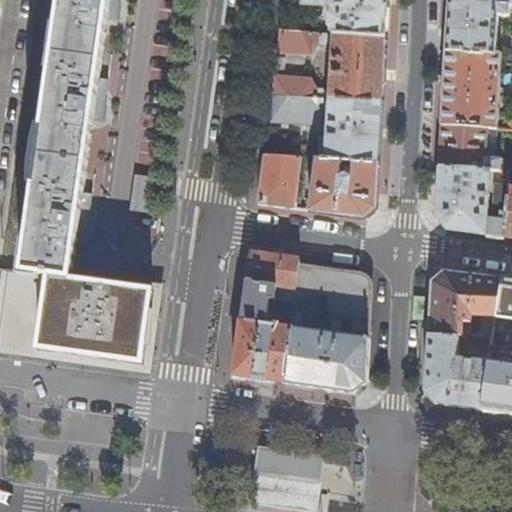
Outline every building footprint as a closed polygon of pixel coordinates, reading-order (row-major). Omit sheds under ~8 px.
[(0,344),(143,364),(146,342),(153,293),(136,290),(137,283),(92,276),(91,283),(71,280),(78,233),(87,234),(93,194),(84,193),(94,118),(103,120),(109,80),(100,78),(108,18),(117,19),(120,0),(63,0),(51,89),(41,157),(30,231),(25,273),(1,270),(0,275),(0,344)] [(391,19),(391,0),(302,0),(302,2),(302,5),(328,6),(328,0),(337,0),(336,35),(389,38),(391,19)] [(450,25),(449,52),(498,55),(500,16),(511,17),(511,16),(511,15),(511,5),(452,2),(450,25)] [(387,79),(389,38),(336,35),(283,32),(280,52),(313,54),(314,44),(327,44),(331,41),(335,41),(332,94),(329,94),(325,90),(318,90),(312,79),(277,76),(274,97),(275,97),(385,104),(387,79)] [(447,88),(444,125),(489,128),(499,129),(504,55),(498,55),(449,52),(447,88)] [(383,137),(385,104),(275,97),(273,123),(296,125),(294,158),(303,159),(320,160),(345,161),(356,162),(382,163),(383,137)] [(443,146),(442,167),(492,171),(501,171),(502,159),(494,158),(494,149),(488,149),(489,128),(444,125),(443,146)] [(281,147),(267,146),(266,156),(284,157),(284,151),(281,147)] [(259,205),(296,210),(299,187),(305,188),(305,181),(300,181),(303,159),(294,158),(284,157),(266,156),(259,205)] [(380,187),(382,163),(356,162),(355,171),(349,171),(348,177),(342,177),(345,161),(320,160),(311,212),(332,215),(367,219),(379,209),(380,187)] [(495,237),(506,238),(508,219),(493,218),(489,217),(492,171),(442,167),(440,193),(439,219),(448,230),(495,237)] [(493,212),(508,212),(510,184),(495,183),(493,212)] [(253,380),(287,384),(295,311),(289,310),(287,328),(268,325),(272,300),(277,300),(279,286),(298,288),(300,267),(301,261),(271,257),(252,254),(233,377),(253,380)] [(295,311),(287,384),(312,388),(356,394),(367,384),(371,332),(373,289),(362,275),(319,269),(300,267),(298,288),(295,311)] [(432,315),(430,338),(462,339),(469,340),(469,338),(472,338),(474,317),(497,318),(503,281),(474,277),(445,273),(434,283),(432,315)] [(511,415),(511,358),(506,352),(499,351),(500,346),(507,347),(511,311),(511,282),(503,281),(497,318),(494,338),(491,355),(490,365),(483,412),(511,415)] [(451,407),(483,412),(490,365),(461,360),(462,339),(430,338),(428,371),(426,394),(437,405),(451,407)] [(494,338),(472,338),(469,338),(469,340),(469,345),(476,345),(475,353),(491,355),(494,338)] [(332,456),(265,448),(262,475),(258,506),(309,511),(325,511),(329,483),(332,456)]
